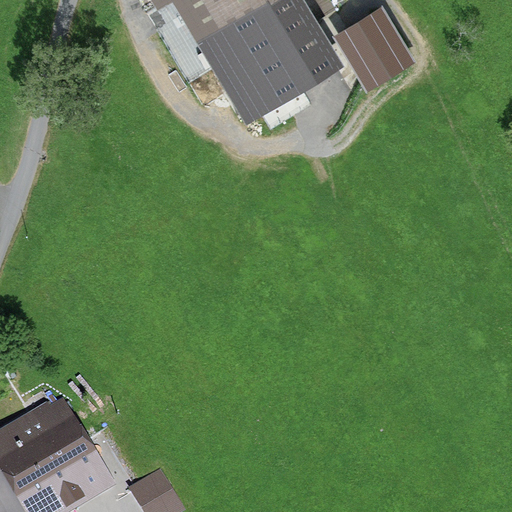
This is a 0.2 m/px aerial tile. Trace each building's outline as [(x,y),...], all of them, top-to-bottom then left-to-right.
[(176,0),(202,40),(249,116),(337,62),(297,0),(176,0)] [(388,2),(337,26),(365,85),(416,61),(388,2)] [(0,441),(0,460),(13,482),(82,440),(61,405),(0,441)] [(60,511),(108,483),(82,440),(13,482),(31,511),(60,511)] [(161,475),(133,491),(145,511),(169,511),(180,506),(161,475)]
